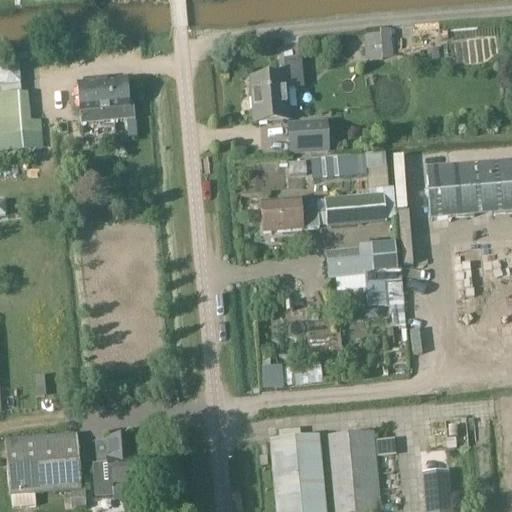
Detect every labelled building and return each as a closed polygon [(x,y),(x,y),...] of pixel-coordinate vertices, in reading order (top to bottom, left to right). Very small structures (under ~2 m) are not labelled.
[(365,38),(363,38),(365,62),(382,61),(382,60),(380,36),(365,38)] [(288,122),(286,93),(302,92),(300,62),(280,64),(281,77),(252,79),(255,125),(288,122)] [(129,104),(127,80),(102,82),(106,123),(134,120),(133,104),(129,104)] [(106,123),(102,82),(78,84),(80,113),(81,124),(106,123)] [(0,154),(42,152),(40,121),(29,121),(27,95),(0,96),(0,154)] [(291,154),(332,150),(329,122),(289,126),(291,154)] [(384,154),(364,156),(365,161),(365,170),(385,168),(384,154)] [(345,158),(312,160),(313,180),(366,176),(365,170),(365,161),(364,156),(345,158)] [(432,218),(447,217),(511,211),(511,162),(427,169),(432,218)] [(378,197),(329,201),(331,226),(384,222),(384,221),(395,220),(393,188),(378,189),(378,197)] [(301,210),(300,201),(262,204),(264,233),(319,229),(318,208),(301,210)] [(404,307),(399,248),(328,255),(330,279),(365,275),(369,310),(404,307)] [(367,321),(378,320),(378,310),(366,311),(367,321)] [(280,367),(260,370),(263,391),(274,390),(322,384),(320,365),(280,370),(280,367)] [(379,511),(372,433),(271,443),(277,511),(325,511),(320,455),(327,455),(332,511),(379,511)] [(77,437),(5,442),(9,495),(11,495),(12,507),(36,506),(35,493),(72,491),(81,490),(77,437)] [(124,460),(122,438),(105,439),(105,442),(94,443),(96,464),(91,464),(94,498),(112,496),(111,487),(142,484),(142,482),(144,482),(142,458),(124,460)] [(451,511),(448,473),(422,476),(425,511),(451,511)]
